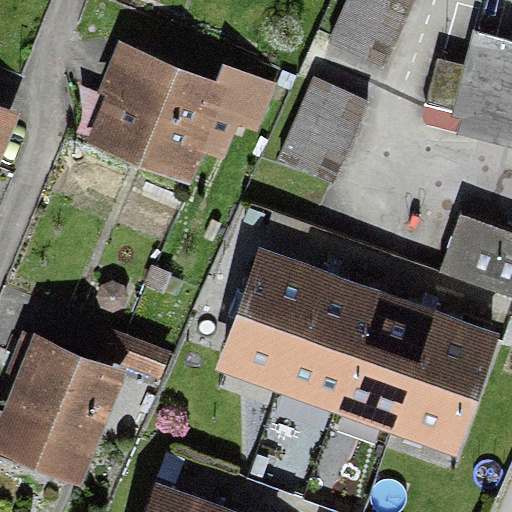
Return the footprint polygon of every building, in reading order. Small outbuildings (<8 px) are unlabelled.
[(349,0),(331,39),(381,62),(409,0),(349,0)] [(441,57),(430,98),(466,108),(463,123),(511,135),(511,32),(483,25),(473,65),(441,57)] [(219,83),(138,49),(102,135),(183,169),(219,83)] [(364,101),(314,79),(280,155),(330,177),(364,101)] [(511,227),(461,207),(438,267),(511,295),(511,227)] [(456,320),(413,304),(344,279),(297,262),(261,250),(223,357),(454,439),(492,332),(456,320)] [(163,345),(116,327),(107,350),(154,368),(163,345)] [(113,368),(35,335),(0,417),(0,435),(72,465),(113,368)] [(229,511),(207,504),(160,485),(149,511),(229,511)]
